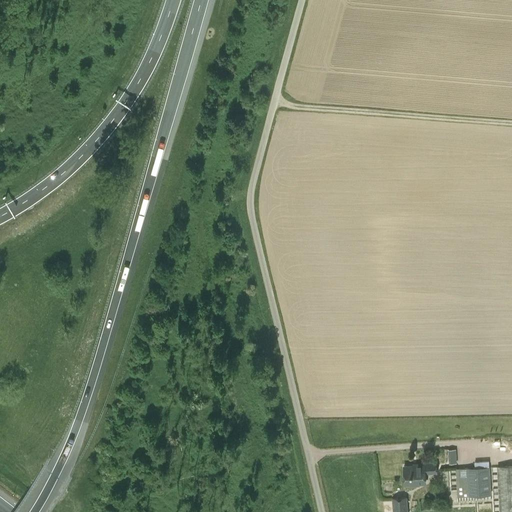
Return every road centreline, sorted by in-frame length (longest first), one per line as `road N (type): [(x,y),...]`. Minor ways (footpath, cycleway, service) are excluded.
road 1 (motorway): [(34,511),(82,409),(201,0)]
road 2 (unclassified): [(321,511),(249,198),(301,0)]
road 3 (motorway): [(173,0),(140,79),(99,137),(0,216)]
road 4 (track): [(274,102),(511,123)]
